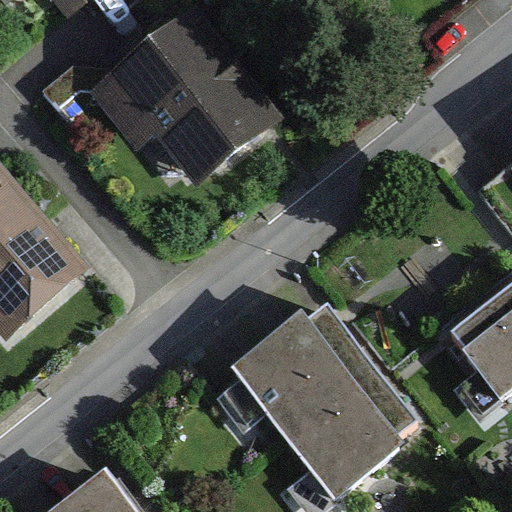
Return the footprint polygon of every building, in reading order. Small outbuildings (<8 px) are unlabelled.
[(187,199),(276,129),(187,18),(82,102),(128,159),(145,146),(187,199)] [(0,349),(1,351),(82,278),(0,185),(0,349)] [(469,382),(453,395),(479,427),(511,400),(511,296),(444,350),(469,382)] [(283,448),(370,378),(323,320),(301,338),(293,330),(229,382),(237,392),(218,407),(246,443),(266,427),(283,448)] [(370,378),(283,448),(305,475),(284,492),(300,511),(335,511),(399,461),(390,449),(413,430),(370,378)] [(119,511),(102,490),(74,511),(119,511)]
